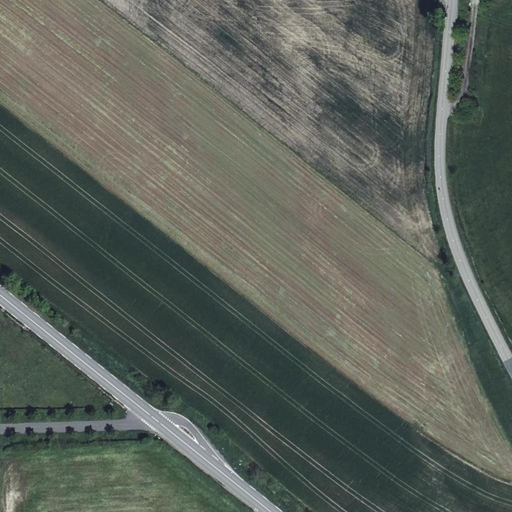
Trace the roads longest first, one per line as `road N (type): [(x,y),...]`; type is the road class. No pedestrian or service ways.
road 1 (secondary): [(451,0),(441,183),(471,285),(511,365)]
road 2 (secondary): [(156,421),(0,295)]
road 3 (unclassified): [(156,421),(0,429)]
